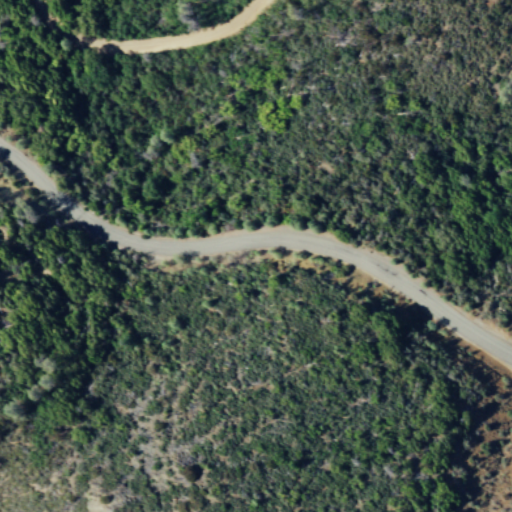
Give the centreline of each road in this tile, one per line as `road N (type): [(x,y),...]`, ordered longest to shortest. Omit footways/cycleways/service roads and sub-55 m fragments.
road 1 (tertiary): [(0,150),(134,244),(198,253),(311,251),(388,283),(511,354)]
road 2 (track): [(34,0),(85,45),(151,51),(200,45),(270,0)]
